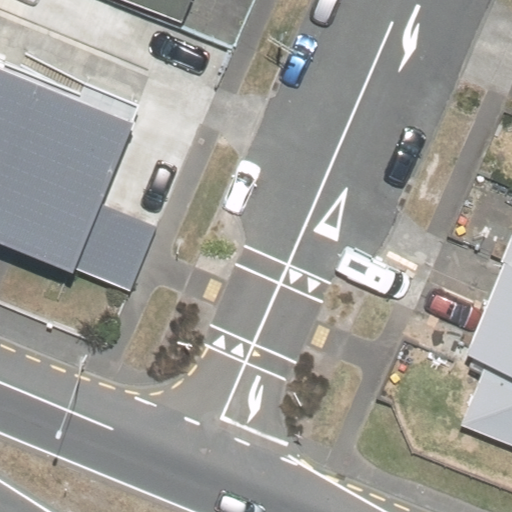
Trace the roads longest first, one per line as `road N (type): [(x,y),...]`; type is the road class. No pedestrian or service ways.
road 1 (residential): [(398,0),(199,463)]
road 2 (primary): [(0,382),(199,463)]
road 3 (primary): [(199,463),(311,511)]
